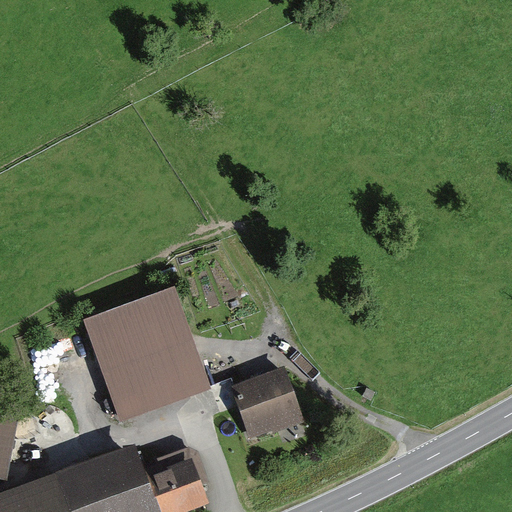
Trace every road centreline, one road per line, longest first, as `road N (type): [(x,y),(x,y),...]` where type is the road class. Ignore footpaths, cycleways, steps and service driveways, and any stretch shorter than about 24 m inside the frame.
road 1 (track): [(251,268),(311,386),(439,453)]
road 2 (primary): [(511,414),(324,511)]
